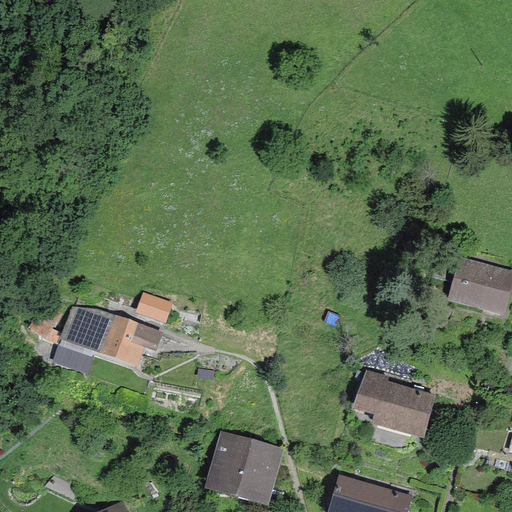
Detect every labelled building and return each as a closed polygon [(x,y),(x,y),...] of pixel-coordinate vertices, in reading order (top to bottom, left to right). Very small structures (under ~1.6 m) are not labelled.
[(459,307),(511,321),(511,278),(470,267),(459,307)] [(143,277),(133,296),(163,311),(173,291),(143,277)] [(166,354),(169,338),(85,308),(70,344),(151,375),(156,355),(166,354)] [(434,441),(445,399),(372,381),(365,411),(385,416),(382,428),(434,441)] [(271,506),(284,451),(220,436),(207,491),(271,506)] [(413,511),(417,500),(346,480),(336,511),(413,511)]
